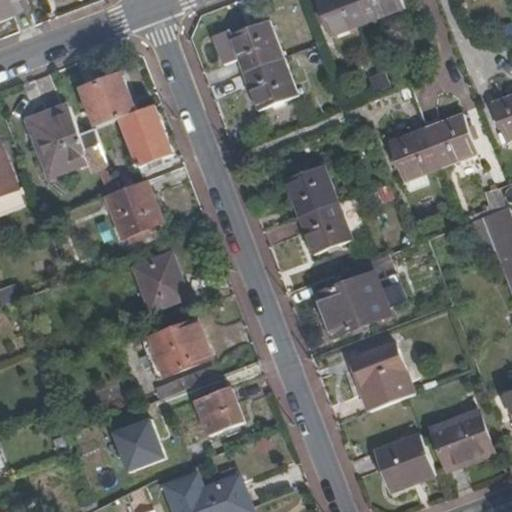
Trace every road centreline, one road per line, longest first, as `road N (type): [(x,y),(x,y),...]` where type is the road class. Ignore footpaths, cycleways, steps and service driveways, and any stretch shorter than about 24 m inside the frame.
road 1 (residential): [(346,511),(152,9)]
road 2 (residential): [(0,68),(152,9)]
